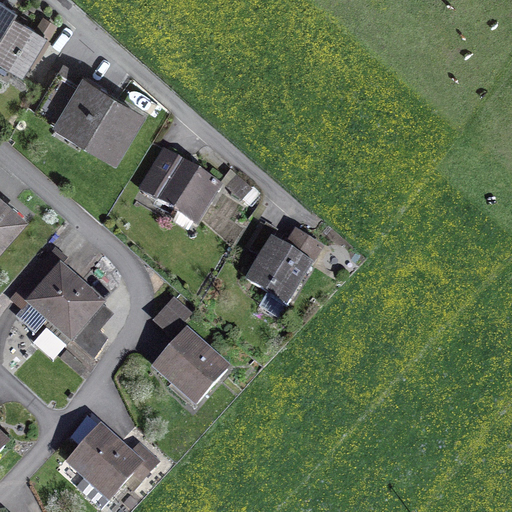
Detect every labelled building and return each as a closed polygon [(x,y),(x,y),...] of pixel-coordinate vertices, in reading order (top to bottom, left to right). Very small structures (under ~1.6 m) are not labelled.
[(0,42),(14,19),(18,12),(0,1),(0,42)] [(0,42),(0,59),(21,72),(43,37),(14,19),(0,42)] [(31,111),(117,165),(145,120),(59,67),(31,111)] [(140,195),(201,230),(224,190),(164,155),(140,195)] [(0,256),(30,224),(0,197),(0,256)] [(288,310),(312,273),(271,248),(248,285),(288,310)] [(73,348),(107,310),(62,270),(28,307),(73,348)] [(175,300),(157,320),(170,332),(189,313),(175,300)] [(155,378),(197,413),(231,373),(188,338),(155,378)] [(66,472),(110,511),(145,471),(102,432),(66,472)] [(0,460),(11,449),(0,438),(0,460)]
